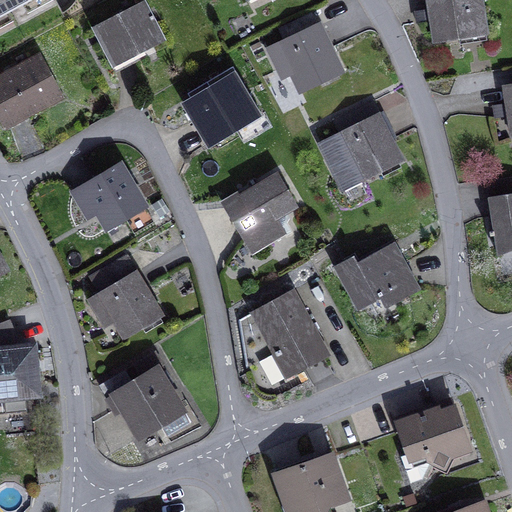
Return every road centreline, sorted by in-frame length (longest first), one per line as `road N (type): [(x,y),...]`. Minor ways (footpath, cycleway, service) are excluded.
road 1 (residential): [(2,190),(119,126),(153,143),(207,264),(237,442)]
road 2 (residential): [(471,343),(434,135),(373,0)]
road 3 (residential): [(2,190),(37,256),(64,337),(74,417),(72,499)]
road 4 (residential): [(237,442),(471,343)]
road 5 (residential): [(72,499),(217,451)]
road 6 (residential): [(511,460),(471,343)]
